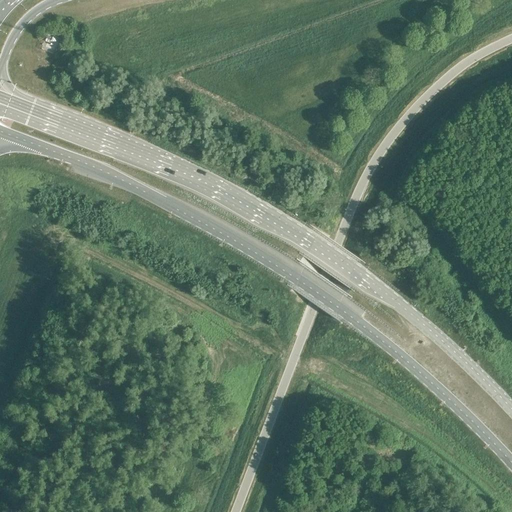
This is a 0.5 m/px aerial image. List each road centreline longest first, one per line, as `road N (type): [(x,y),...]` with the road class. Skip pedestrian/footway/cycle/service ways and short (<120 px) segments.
road 1 (tertiary): [(0,131),(108,173),(298,280),(447,396),(511,463)]
road 2 (tertiary): [(511,410),(386,294),(245,198),(0,97)]
road 3 (unclassified): [(235,511),(376,158),(441,83),(511,39)]
